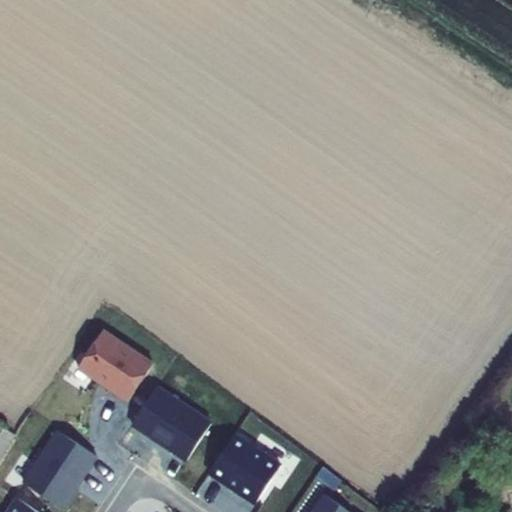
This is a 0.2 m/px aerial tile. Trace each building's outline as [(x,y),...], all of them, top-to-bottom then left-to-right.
[(109,387),(128,400),(153,362),(103,328),(78,367),(100,381),(101,379),(110,385),(109,387)] [(187,460),(210,424),(156,387),(132,423),(187,460)] [(0,432),(0,457),(14,436),(3,429),(0,432)] [(97,455),(59,430),(24,482),(62,508),(97,455)] [(235,434),(209,472),(225,483),(226,481),(257,501),(281,465),(235,434)] [(0,458),(15,437),(14,436),(0,457),(0,458)] [(352,511),(324,493),(311,511),(352,511)] [(39,511),(15,496),(3,511),(39,511)]
